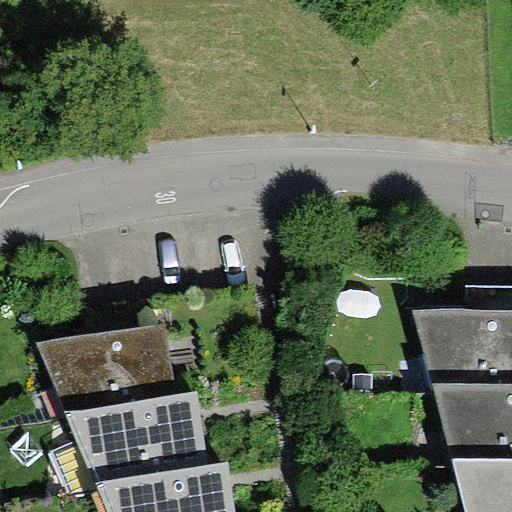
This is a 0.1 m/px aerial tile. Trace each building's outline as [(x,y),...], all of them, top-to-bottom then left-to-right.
[(511,397),(511,316),(421,331),(434,411),(511,397)] [(173,406),(151,329),(52,357),(74,434),(173,406)] [(511,397),(434,411),(446,488),(511,477),(511,397)] [(185,402),(173,406),(74,434),(96,510),(207,478),(185,402)] [(227,511),(217,476),(207,478),(96,510),(96,511),(227,511)] [(511,511),(511,477),(446,488),(449,511),(511,511)]
